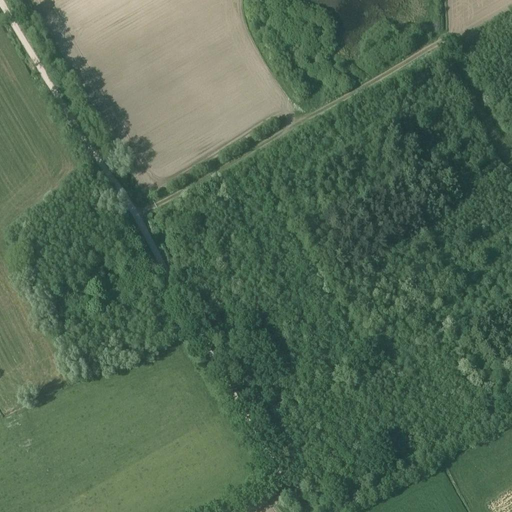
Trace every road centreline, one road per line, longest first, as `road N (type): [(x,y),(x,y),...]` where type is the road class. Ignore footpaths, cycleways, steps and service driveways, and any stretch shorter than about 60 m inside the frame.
road 1 (track): [(241,511),(270,493),(278,472),(134,212),(0,0)]
road 2 (track): [(134,212),(432,46)]
